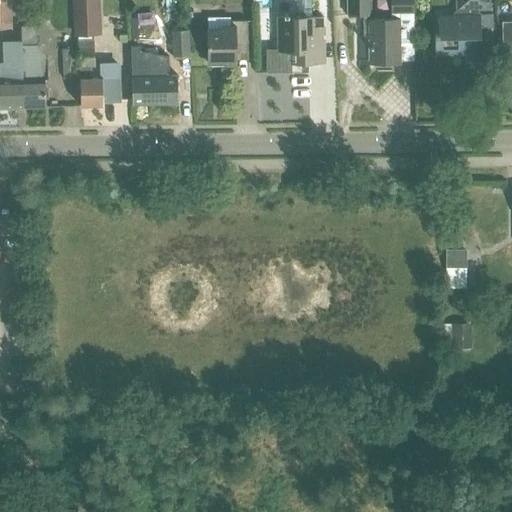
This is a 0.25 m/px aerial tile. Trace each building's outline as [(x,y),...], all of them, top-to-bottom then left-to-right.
[(98,0),(75,0),(77,37),(81,105),(103,104),(103,101),(119,101),(119,65),(101,65),(102,76),(92,77),(92,65),(97,65),(96,50),(92,50),(92,36),(99,28),(98,0)] [(293,0),(294,16),(274,17),(275,38),(281,38),(282,52),(265,53),(265,50),(263,51),(264,74),(283,74),(283,66),(322,65),(322,29),(321,29),(321,20),(309,20),(309,16),(308,0),(293,0)] [(412,36),(411,0),(387,0),(388,12),(388,20),(368,20),(367,16),(367,0),(344,0),(345,16),(361,16),(362,36),(357,36),(357,64),(398,64),(398,36),(412,36)] [(481,62),(480,11),(479,11),(479,7),(487,7),(487,0),(459,0),(459,8),(453,15),(439,15),(439,35),(435,35),(435,52),(465,52),(465,62),(481,62)] [(219,31),(204,31),(204,30),(187,31),(188,47),(205,47),(205,67),(235,66),(235,62),(247,61),(247,21),(243,20),(228,21),(229,27),(219,27),(219,31)] [(511,23),(500,24),(501,60),(511,59),(511,23)] [(49,81),(49,63),(33,63),(33,44),(37,44),(37,25),(21,26),(21,41),(20,41),(22,97),(22,108),(23,108),(46,107),(45,81),(49,81)] [(172,56),(187,55),(186,30),(171,31),(172,56)] [(22,97),(20,41),(3,42),(4,63),(0,63),(0,74),(0,80),(0,79),(0,108),(22,108),(22,97)] [(140,45),(130,46),(130,57),(131,76),(132,103),(176,101),(175,75),(167,75),(167,55),(150,56),(148,56),(140,56),(140,45)] [(63,79),(75,79),(74,49),(63,50),(63,79)] [(466,251),(446,251),(446,268),(466,268),(466,251)] [(465,323),(451,323),(451,348),(465,348),(465,323)]
